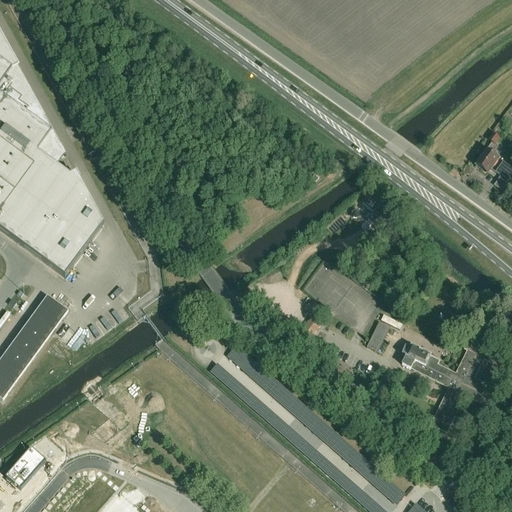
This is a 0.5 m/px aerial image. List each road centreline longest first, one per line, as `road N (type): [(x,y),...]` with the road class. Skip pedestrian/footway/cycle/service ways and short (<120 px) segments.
road 1 (residential): [(503,511),(243,322),(169,219),(40,0)]
road 2 (unclassified): [(511,226),(193,0)]
road 3 (primary): [(394,170),(163,0)]
road 4 (primary): [(394,170),(511,274)]
road 5 (primary): [(511,250),(394,170)]
